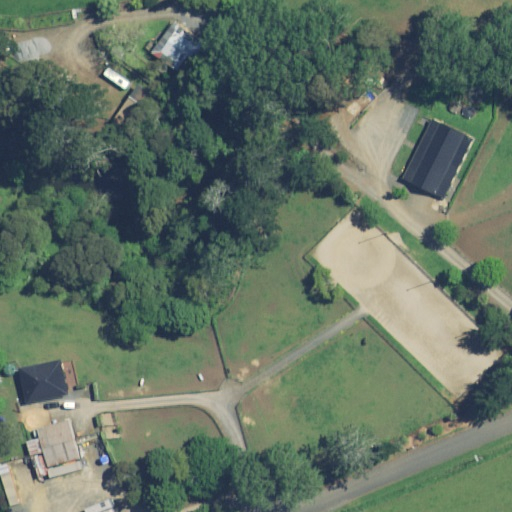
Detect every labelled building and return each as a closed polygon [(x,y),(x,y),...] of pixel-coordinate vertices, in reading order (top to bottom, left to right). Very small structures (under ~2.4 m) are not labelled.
[(188,81),(227,29),(217,22),(202,41),(176,22),(152,53),(188,81)] [(72,395),(65,361),(22,370),(29,404),(72,395)] [(87,478),(72,420),(40,429),(43,439),(29,443),(33,456),(46,453),(51,472),(48,473),(52,487),(87,478)] [(108,456),(102,438),(94,440),(100,458),(108,456)] [(20,511),(41,507),(35,482),(22,485),(14,487),(19,511),(20,511)]
